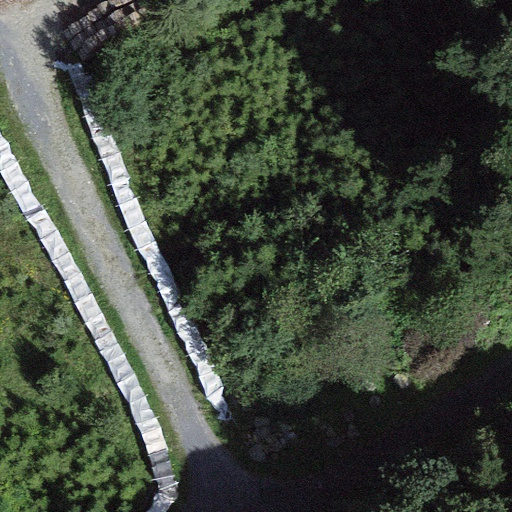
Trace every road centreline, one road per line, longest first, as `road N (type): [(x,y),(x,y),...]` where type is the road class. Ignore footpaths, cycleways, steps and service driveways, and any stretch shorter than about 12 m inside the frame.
road 1 (track): [(78,0),(44,42),(45,116),(248,511)]
road 2 (track): [(273,511),(511,354)]
